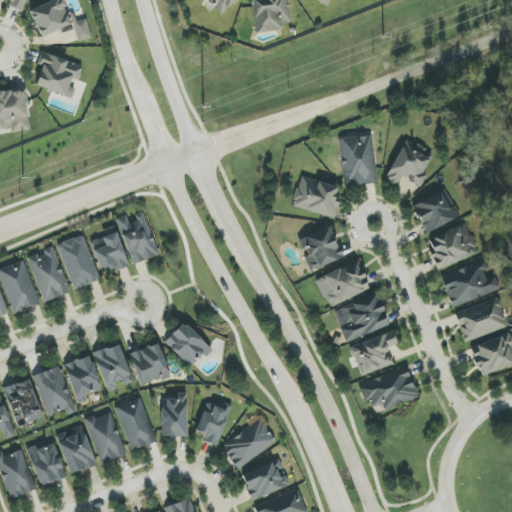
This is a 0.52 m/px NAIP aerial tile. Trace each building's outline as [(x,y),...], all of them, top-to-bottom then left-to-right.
[(7,0),(11,1),(8,7),(23,12),(27,0),(7,0)] [(54,0),(29,11),(41,38),(75,23),(65,0),(54,0)] [(199,0),(202,3),(205,0),(206,0),(220,16),(237,0),(199,0)] [(251,0),(254,31),(290,28),(287,0),(251,0)] [(92,38),(86,19),(73,23),(78,42),(92,38)] [(34,85),(72,99),(76,88),(75,88),(82,67),(45,53),(34,85)] [(30,130),(23,89),(0,93),(0,130),(11,129),(11,134),(30,130)] [(344,187),(377,183),(372,135),(339,139),(344,187)] [(420,187),(431,159),(400,147),(386,182),(404,189),(406,182),(420,187)] [(332,218),(341,188),(301,177),(292,206),(332,218)] [(425,234),(454,221),(441,193),(412,206),(425,234)] [(116,219),(132,265),(159,256),(144,212),(135,215),(137,221),(129,224),(127,216),(116,219)] [(128,266),(116,227),(103,231),(105,237),(91,242),(101,275),(128,266)] [(310,271),(343,259),(331,227),(299,239),(310,271)] [(427,240),(438,269),(472,256),(461,227),(427,240)] [(100,281),(82,235),(56,246),(74,291),(100,281)] [(42,303),(69,294),(55,248),(28,256),(42,303)] [(0,269),(0,278),(15,314),(40,304),(23,261),(0,269)] [(319,279),(332,307),(370,290),(357,261),(319,279)] [(501,291),(496,276),(489,279),(484,262),(441,275),(451,307),(501,291)] [(0,319),(10,316),(0,290),(0,319)] [(389,327),(377,295),(340,308),(347,327),(340,329),(345,343),(389,327)] [(507,329),(498,299),(456,312),(464,342),(507,329)] [(210,346),(183,322),(165,343),(191,367),(210,346)] [(360,376),(394,364),(388,349),(398,345),(393,332),(350,347),(360,376)] [(511,351),(506,335),(470,348),(480,377),(511,365),(511,351)] [(172,377),(162,344),(130,353),(140,386),(172,377)] [(107,392),(118,389),(117,386),(132,381),(120,345),(94,353),(107,392)] [(64,365),(78,404),(87,401),(85,396),(102,390),(89,356),(64,365)] [(59,367),(35,376),(49,416),(66,410),(68,415),(76,412),(59,367)] [(360,384),(369,409),(382,404),(384,411),(418,399),(407,367),(360,384)] [(44,418),(29,379),(3,389),(17,428),(44,418)] [(0,431),(3,431),(6,439),(15,436),(0,393),(0,431)] [(176,399),(161,399),(161,438),(188,437),(187,394),(176,394),(176,399)] [(131,452),(157,443),(141,398),(115,407),(131,452)] [(230,411),(206,402),(194,436),(217,445),(230,411)] [(101,464),(127,455),(111,412),(86,421),(101,464)] [(277,440),(260,418),(221,449),(239,471),(277,440)] [(70,475),(97,466),(82,426),(71,430),(73,434),(57,439),(70,475)] [(68,478),(55,443),(37,450),(36,445),(26,449),(41,488),(68,478)] [(37,490),(22,450),(4,457),(2,451),(0,451),(0,471),(11,500),(37,490)] [(250,501),(285,488),(276,462),(241,475),(250,501)]
